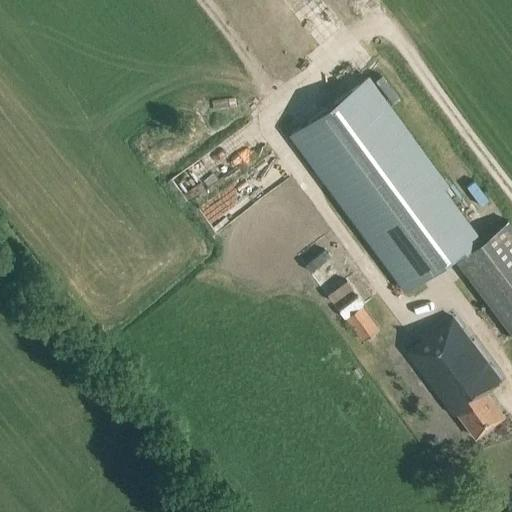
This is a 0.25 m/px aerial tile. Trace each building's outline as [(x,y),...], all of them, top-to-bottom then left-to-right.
[(324,1),(307,10),(316,28),(333,19),(324,1)] [(303,123),(293,131),(408,286),(449,256),(452,260),(482,238),(441,183),(366,77),(303,123)] [(246,123),(165,178),(180,201),(227,170),(223,164),(258,140),(246,123)] [(241,202),(228,186),(200,208),(213,226),(233,210),(232,209),(241,202)] [(511,227),(507,220),(482,238),(452,260),(450,261),(440,269),(459,295),(474,284),(511,335),(511,227)] [(261,231),(251,232),(242,237),(235,245),(231,254),(231,264),(235,274),(241,282),(250,287),(260,289),(270,287),(278,282),(285,275),(289,265),(289,255),(286,246),(279,238),(270,233),(261,231)] [(325,235),(317,241),(296,257),(344,320),(346,318),(378,361),(379,360),(387,371),(395,365),(393,361),(395,359),(390,353),(395,349),(362,306),(372,299),(325,235)] [(500,381),(452,318),(406,352),(411,358),(454,415),(457,413),(474,436),(503,415),(485,392),(500,381)] [(431,420),(437,427),(445,421),(439,414),(431,420)]
